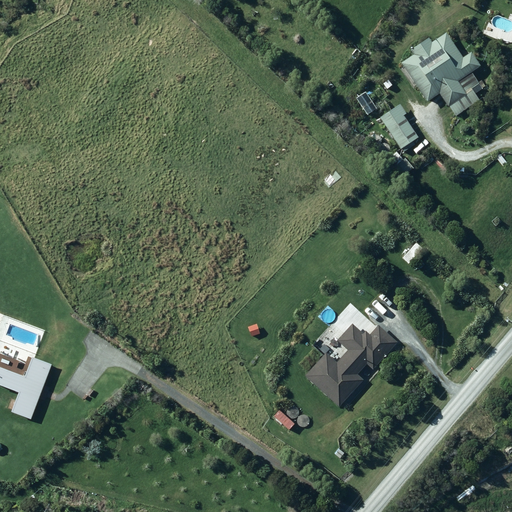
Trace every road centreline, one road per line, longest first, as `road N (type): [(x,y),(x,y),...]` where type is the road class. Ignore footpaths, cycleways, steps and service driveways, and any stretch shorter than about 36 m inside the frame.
road 1 (unknown): [(369,511),(32,278)]
road 2 (unclassified): [(511,345),(369,511)]
